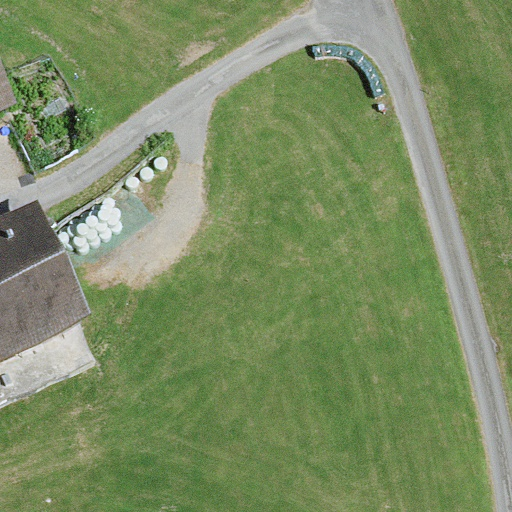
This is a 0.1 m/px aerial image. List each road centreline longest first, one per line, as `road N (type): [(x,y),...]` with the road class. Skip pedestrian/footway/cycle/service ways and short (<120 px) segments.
road 1 (track): [(508,511),(503,457),(444,221),(369,0)]
road 2 (track): [(371,7),(295,37),(54,190),(0,213)]
